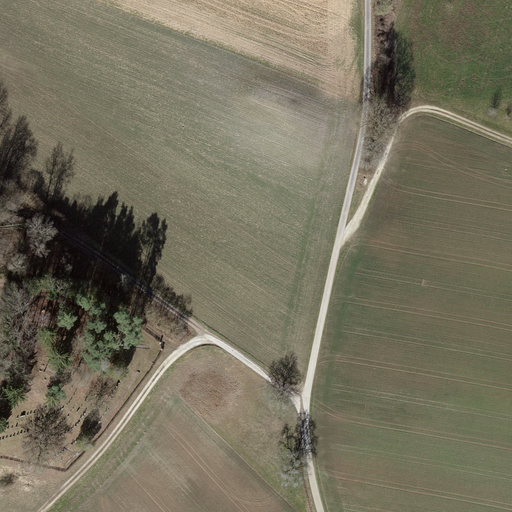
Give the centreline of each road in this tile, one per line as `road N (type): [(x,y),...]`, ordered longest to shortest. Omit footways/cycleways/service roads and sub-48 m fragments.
road 1 (track): [(305,402),(370,83),(372,0)]
road 2 (track): [(338,250),(371,204),(400,113),(420,109),(511,138)]
road 3 (track): [(0,198),(70,235),(211,333)]
road 4 (track): [(211,333),(176,354),(45,511)]
road 5 (track): [(0,284),(87,289),(176,354)]
